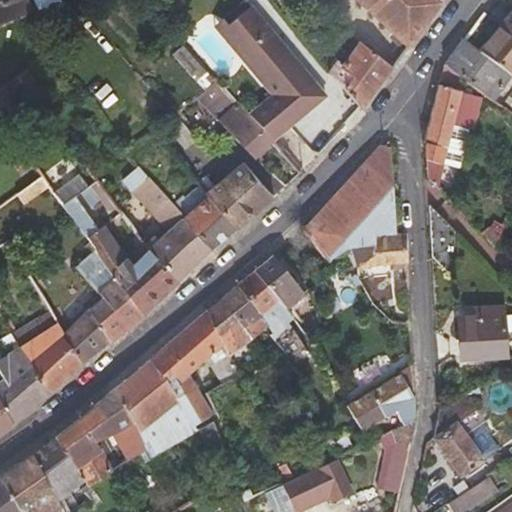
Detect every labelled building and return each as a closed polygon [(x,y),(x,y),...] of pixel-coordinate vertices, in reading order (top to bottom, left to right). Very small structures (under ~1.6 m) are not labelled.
[(59,0),(0,0),(0,25),(23,17),(22,15),(35,9),(44,30),(63,4),(59,0)] [(356,0),(408,47),(442,3),(442,2),(440,0),(356,0)] [(251,119),(272,143),(326,96),(307,72),(306,74),(298,65),(300,64),(253,5),(230,24),(277,81),(268,88),(276,98),(251,118),(251,119)] [(511,11),(479,51),(507,71),(511,74),(511,11)] [(277,81),(230,24),(227,20),(219,27),(268,88),(277,81)] [(489,97),(507,71),(479,51),(464,40),(444,65),(465,79),(489,97)] [(392,68),(361,42),(344,64),(337,59),(329,70),(360,109),(392,68)] [(183,46),(173,55),(193,78),(203,69),(183,46)] [(465,79),(444,65),(440,79),(462,84),(465,79)] [(234,135),(251,119),(251,118),(209,72),(200,80),(208,89),(199,97),(234,135)] [(0,99),(25,84),(19,75),(0,87),(0,99)] [(468,129),(472,130),(481,96),(439,85),(439,86),(426,140),(427,177),(437,188),(442,164),(458,168),(468,129)] [(257,158),(272,143),(251,119),(234,135),(257,158)] [(395,234),(391,147),(380,146),(305,228),(332,262),(347,252),(353,251),(353,250),(376,245),(376,236),(395,234)] [(236,230),(273,198),(241,163),(217,183),(205,193),(207,195),(236,230)] [(183,217),(174,207),(137,166),(122,180),(169,230),(159,239),(153,234),(145,243),(149,248),(178,282),(212,249),(183,217)] [(143,314),(178,282),(149,248),(133,264),(93,210),(103,203),(109,211),(116,206),(99,182),(97,180),(63,204),(95,249),(143,314)] [(183,217),(207,195),(205,193),(199,185),(174,207),(183,217)] [(236,230),(207,195),(183,217),(212,249),(236,230)] [(450,279),(460,235),(429,203),(433,275),(450,279)] [(407,263),(406,233),(395,234),(376,236),(376,245),(353,250),(353,251),(357,268),(407,263)] [(143,314),(95,249),(75,267),(102,297),(63,333),(82,364),(106,345),(143,314)] [(254,271),(287,310),(305,294),(300,289),(273,256),(254,271)] [(60,286),(50,271),(34,283),(43,298),(60,286)] [(287,310),(254,271),(237,286),(269,327),(273,333),(291,363),(292,365),(310,356),(288,323),(293,318),(287,310)] [(231,355),(269,327),(237,286),(208,311),(225,343),(231,355)] [(505,356),(501,309),(477,310),(477,314),(458,315),(461,359),(505,356)] [(82,364),(63,333),(57,322),(50,311),(12,332),(21,346),(49,394),(82,364)] [(193,426),(212,414),(189,375),(225,343),(208,311),(149,360),(115,388),(146,449),(150,458),(196,431),(193,426)] [(12,332),(0,339),(0,350),(3,356),(21,346),(12,332)] [(49,394),(21,346),(3,356),(0,358),(0,372),(4,379),(0,381),(0,403),(12,426),(49,394)] [(415,420),(413,363),(346,405),(361,432),(382,418),(395,410),(404,425),(415,420)] [(96,443),(111,434),(128,461),(146,449),(115,388),(55,439),(84,482),(88,487),(114,471),(96,443)] [(484,460),(465,434),(485,420),(464,392),(440,409),(433,437),(460,476),(484,460)] [(0,435),(12,426),(0,403),(0,435)] [(392,431),(396,444),(410,443),(415,420),(404,425),(392,431)] [(213,426),(199,432),(213,467),(227,460),(213,426)] [(84,482),(55,439),(32,456),(58,501),(84,482)] [(399,496),(410,443),(396,444),(392,444),(382,491),(399,496)] [(338,455),(284,480),(296,508),(331,491),(335,498),(354,489),(338,455)] [(63,511),(58,501),(32,456),(0,478),(29,511),(63,511)] [(451,511),(465,511),(498,491),(489,476),(447,505),(451,511)] [(0,511),(20,511),(0,478),(0,477),(0,511)] [(29,511),(0,478),(20,511),(29,511)]
